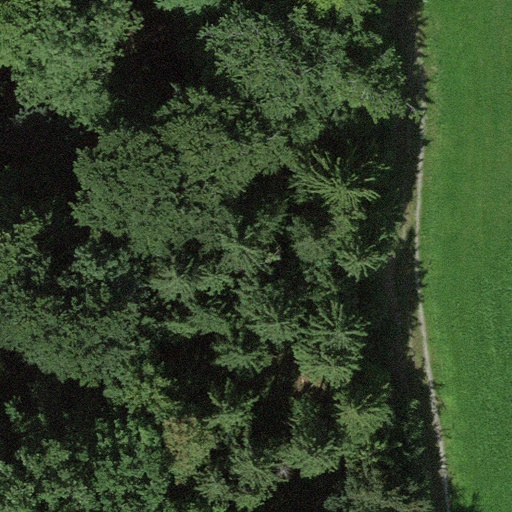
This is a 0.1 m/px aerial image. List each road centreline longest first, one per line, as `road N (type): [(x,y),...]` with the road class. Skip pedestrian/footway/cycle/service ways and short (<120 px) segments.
road 1 (track): [(409,0),(404,164),(424,511)]
road 2 (track): [(0,57),(336,0)]
